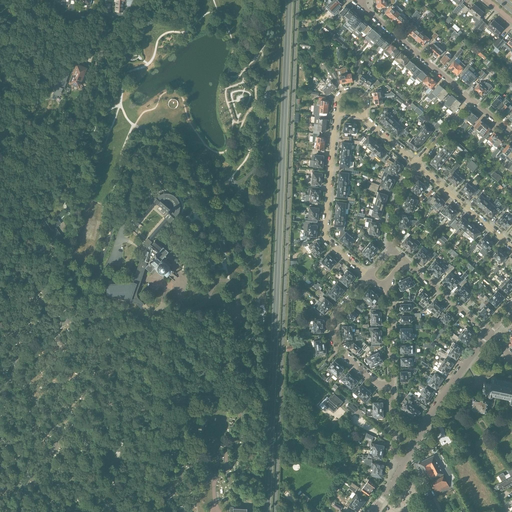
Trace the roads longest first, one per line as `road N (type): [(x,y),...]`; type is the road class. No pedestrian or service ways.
road 1 (unclassified): [(0,264),(31,204),(66,167),(108,40)]
road 2 (residential): [(367,274),(325,234),(336,115)]
road 3 (residential): [(392,393),(341,353),(336,337),(367,274)]
road 4 (residential): [(363,6),(469,98)]
road 5 (residential): [(511,245),(417,164)]
road 6 (residential): [(401,464),(467,363)]
